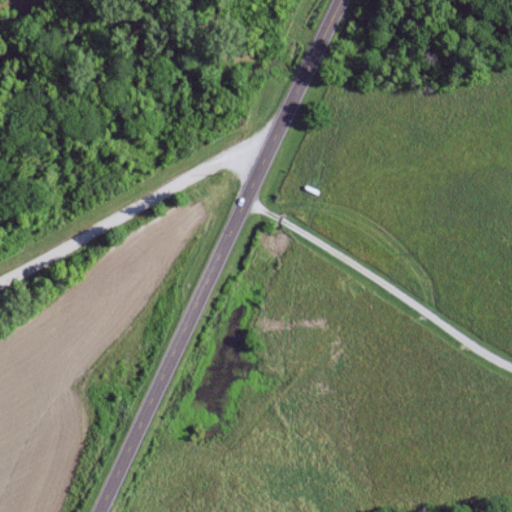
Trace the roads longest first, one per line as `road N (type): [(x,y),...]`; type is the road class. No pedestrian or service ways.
road 1 (secondary): [(104,511),(346,0)]
road 2 (residential): [(282,139),(0,276)]
road 3 (residential): [(254,207),(511,365)]
